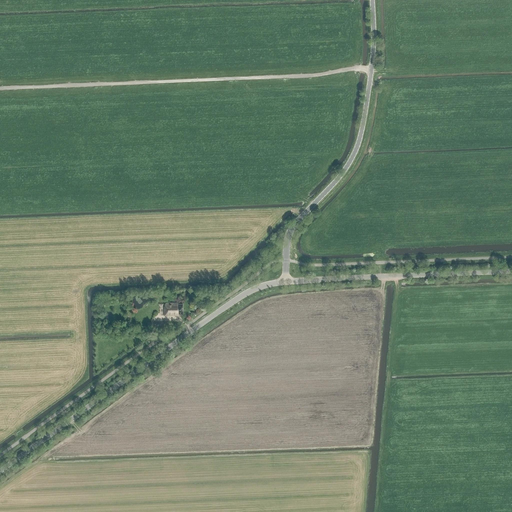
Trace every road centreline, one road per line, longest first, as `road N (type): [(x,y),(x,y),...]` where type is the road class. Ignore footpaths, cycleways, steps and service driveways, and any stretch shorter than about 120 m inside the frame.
road 1 (secondary): [(285,282),(235,300),(0,471)]
road 2 (tertiary): [(285,282),(291,228),(357,144),(372,55),(371,0)]
road 3 (secondary): [(511,271),(285,282)]
